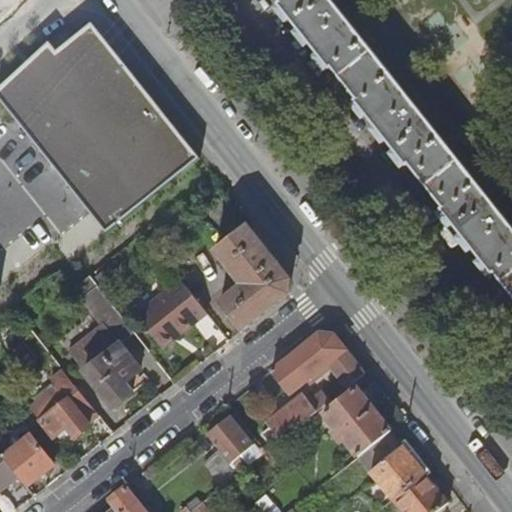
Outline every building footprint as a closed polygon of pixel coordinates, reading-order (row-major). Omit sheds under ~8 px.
[(511,230),(329,0),(276,0),(280,5),(279,6),(329,70),(331,68),(357,101),(354,102),(405,166),(408,165),(443,209),(441,211),(491,275),(494,273),(511,296),(511,230)] [(0,89),(0,99),(108,235),(202,161),(93,24),(74,39),(67,30),(0,89)] [(291,283),(246,227),(214,253),(243,288),(221,306),(242,333),(290,295),(291,283)] [(90,279),(77,289),(75,290),(104,328),(71,354),(114,409),(134,393),(125,382),(140,372),(120,347),(135,335),(90,279)] [(202,311),(181,285),(168,296),(166,293),(134,318),(157,345),(173,334),(177,339),(195,324),(190,319),(202,311)] [(206,316),(202,311),(190,319),(195,324),(206,316)] [(173,334),(157,345),(161,351),(177,339),(173,334)] [(346,390),(364,375),(333,336),(320,334),(272,372),(291,397),(328,367),(346,390)] [(97,415),(62,370),(50,381),(56,388),(29,411),(53,439),(67,428),(74,439),(91,427),(87,423),(97,415)] [(370,449),(390,433),(355,389),(324,415),(335,431),(332,434),(341,444),(345,442),(358,458),(370,449)] [(267,425),(280,442),(316,413),(303,396),(267,425)] [(207,438),(237,477),(249,467),(240,457),(253,447),(231,419),(207,438)] [(393,500),(424,475),(390,433),(370,449),(382,465),(370,473),(393,500)] [(4,458),(19,478),(27,488),(53,466),(30,437),(4,458)] [(0,452),(0,493),(19,478),(4,458),(0,452)] [(438,511),(448,504),(424,475),(393,500),(401,511),(438,511)] [(143,511),(126,490),(107,503),(114,511),(143,511)]
